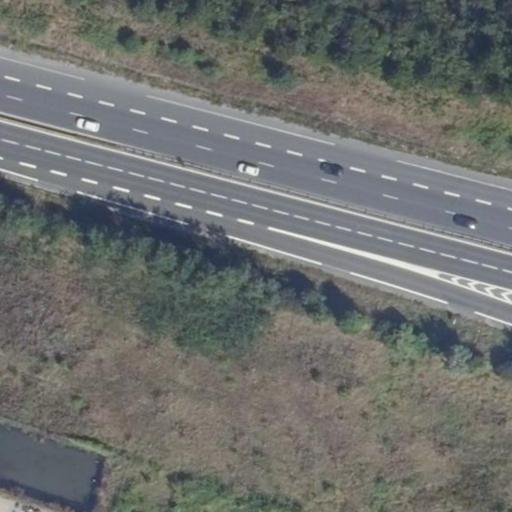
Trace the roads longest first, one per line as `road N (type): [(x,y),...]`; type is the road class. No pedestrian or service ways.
road 1 (trunk): [(254,209),(511,311)]
road 2 (trunk): [(511,229),(247,160)]
road 3 (trunk): [(511,208),(247,160)]
road 4 (trunk): [(254,209),(511,276)]
road 5 (trunk): [(0,145),(254,209)]
road 6 (trunk): [(247,160),(0,94)]
